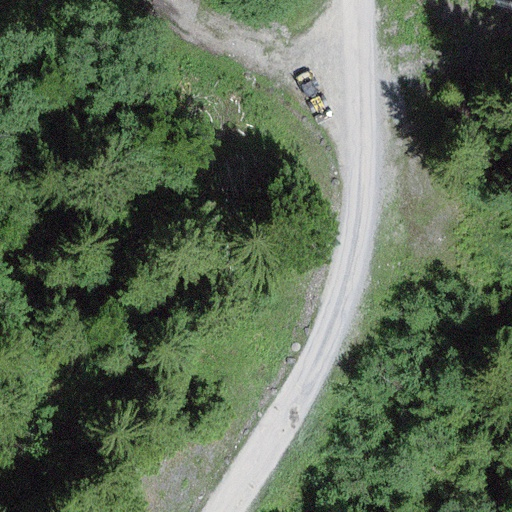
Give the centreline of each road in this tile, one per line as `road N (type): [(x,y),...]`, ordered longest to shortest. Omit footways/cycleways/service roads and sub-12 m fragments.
road 1 (unclassified): [(214,511),(305,367),(351,223),(351,0)]
road 2 (track): [(169,0),(356,103)]
